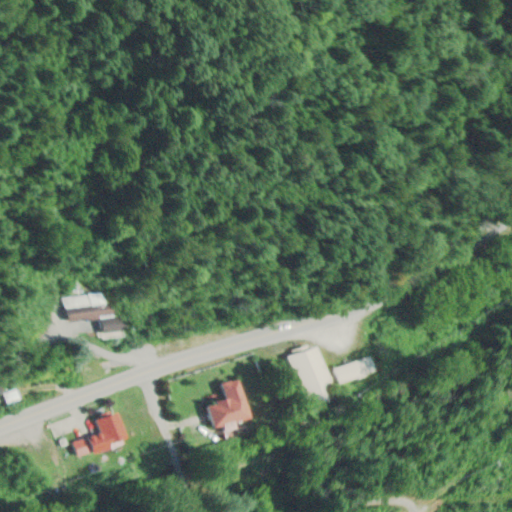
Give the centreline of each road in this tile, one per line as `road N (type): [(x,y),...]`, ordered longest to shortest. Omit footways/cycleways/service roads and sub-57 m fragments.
road 1 (primary): [(511,222),(380,304),(0,433)]
road 2 (residential): [(152,377),(194,511)]
